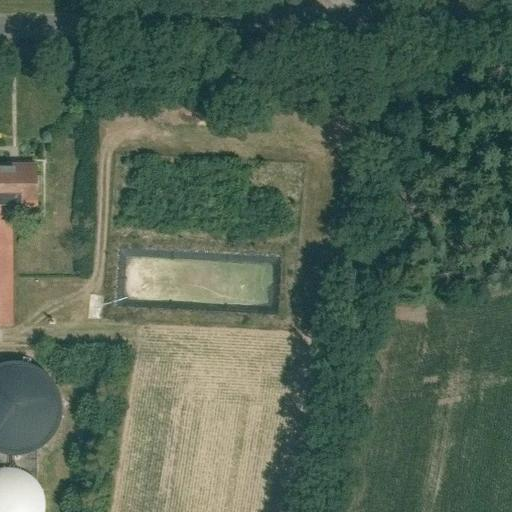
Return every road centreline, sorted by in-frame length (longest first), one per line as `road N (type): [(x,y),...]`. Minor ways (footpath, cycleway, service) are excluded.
road 1 (unknown): [(0,331),(88,333),(110,25)]
road 2 (unclassified): [(0,28),(348,17)]
road 3 (unclassified): [(348,17),(511,13)]
